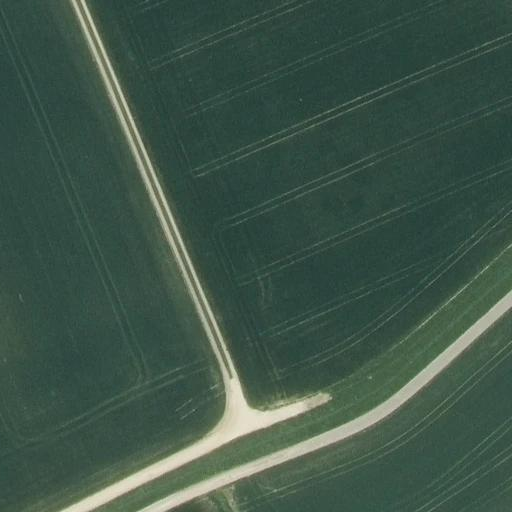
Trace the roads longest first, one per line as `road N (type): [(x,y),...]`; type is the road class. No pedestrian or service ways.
road 1 (track): [(511,251),(365,380),(251,426),(80,511)]
road 2 (track): [(80,0),(251,426)]
road 3 (track): [(511,305),(391,410),(154,511)]
